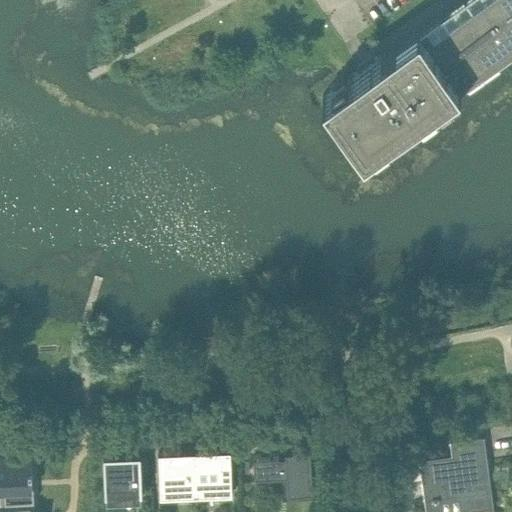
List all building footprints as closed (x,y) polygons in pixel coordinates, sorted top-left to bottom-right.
[(511,0),(453,0),(358,69),(322,94),(364,152),(511,46),(511,0)] [(453,455),(420,460),(426,511),(453,511),(492,507),(483,437),(451,441),(453,455)] [(253,455),(254,475),(286,473),(287,491),(297,490),(297,498),(313,497),(310,445),(285,447),(285,453),(253,455)] [(232,492),(230,447),(194,449),(196,493),(232,492)] [(160,495),(196,493),(194,449),(158,450),(160,495)] [(140,452),(103,454),(105,493),(142,492),(140,452)] [(31,457),(0,458),(0,489),(4,489),(5,503),(34,502),(33,487),(32,487),(31,479),(33,479),(31,457)] [(240,473),(249,472),(249,460),(239,461),(240,473)]
